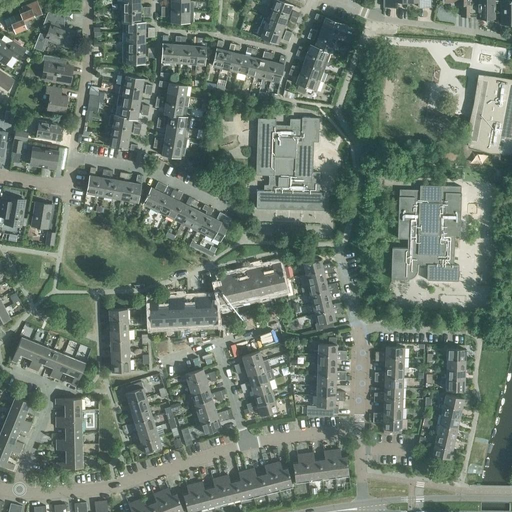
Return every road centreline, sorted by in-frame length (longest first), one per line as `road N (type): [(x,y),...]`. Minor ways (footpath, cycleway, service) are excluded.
road 1 (residential): [(19,491),(115,486),(248,444)]
road 2 (residential): [(244,243),(245,215),(139,168),(74,159)]
road 3 (residential): [(331,0),(371,17),(511,40)]
road 4 (residential): [(88,0),(74,159)]
road 5 (tertiary): [(511,498),(364,503)]
road 6 (residential): [(19,491),(47,406),(42,382),(11,372)]
